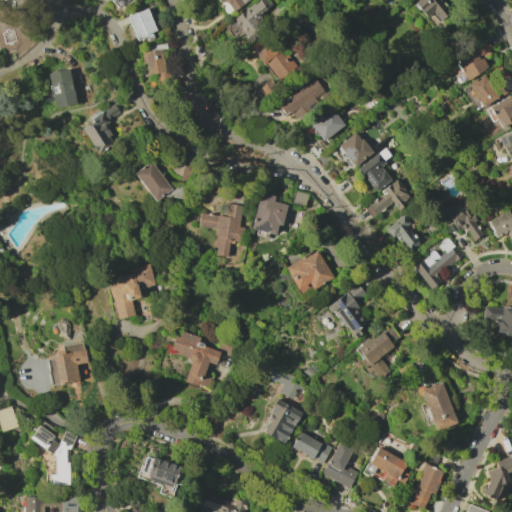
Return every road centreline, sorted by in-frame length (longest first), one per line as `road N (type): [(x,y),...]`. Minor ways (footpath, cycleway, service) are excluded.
road 1 (residential): [(106,511),(103,449),(107,433),(126,422),(192,442),(331,511),(464,475),(511,379)]
road 2 (residential): [(28,0),(108,21),(151,120),(191,150),(260,167),(301,167)]
road 3 (residential): [(314,179),(440,337),(465,356),(511,371)]
road 4 (residential): [(174,0),(206,114),(314,179)]
